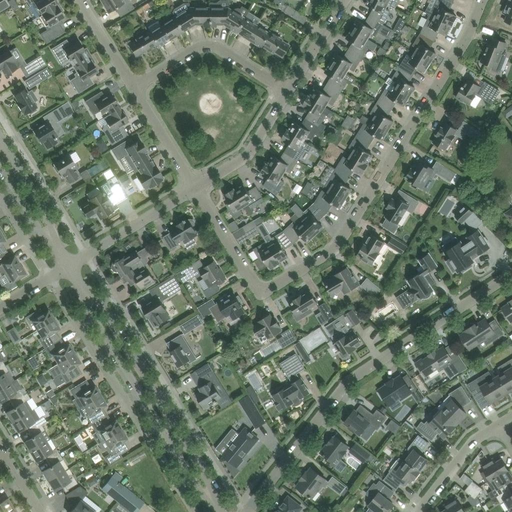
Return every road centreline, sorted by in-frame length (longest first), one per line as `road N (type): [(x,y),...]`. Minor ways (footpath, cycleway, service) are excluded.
road 1 (residential): [(196,188),(263,289),(335,246),(464,41),(480,0)]
road 2 (residential): [(511,273),(353,377),(246,511)]
road 3 (tertiary): [(212,498),(88,297)]
road 4 (tertiary): [(88,297),(212,498)]
road 5 (residential): [(287,89),(205,40),(132,86)]
road 6 (residential): [(69,267),(196,188)]
road 7 (residential): [(196,188),(246,154),(287,89)]
road 8 (residential): [(196,188),(132,86)]
road 9 (residential): [(418,511),(473,440),(499,425)]
